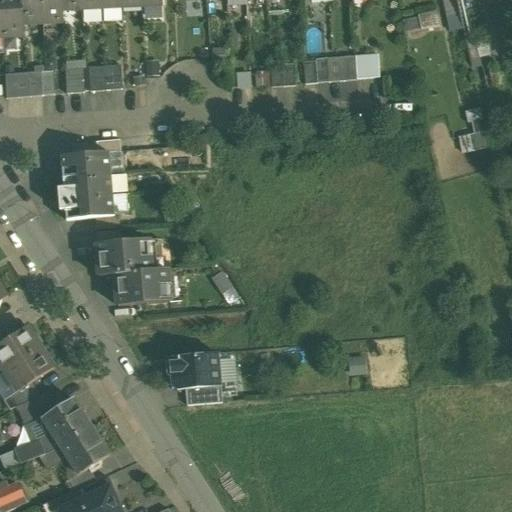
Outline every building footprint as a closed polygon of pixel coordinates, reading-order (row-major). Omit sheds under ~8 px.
[(1,0),(3,39),(24,38),(23,26),(21,0),(1,0)] [(41,0),(21,0),(23,26),(42,25),(41,0)] [(41,0),(42,25),(63,24),(62,12),(61,0),(41,0)] [(81,0),(61,0),(62,12),(82,11),(81,0)] [(101,0),(81,0),(82,11),(102,9),(101,0)] [(121,0),(101,0),(102,9),(122,8),(121,0)] [(141,0),(121,0),(122,8),(142,7),(141,0)] [(456,0),(442,0),(446,17),(460,14),(456,0)] [(442,11),(402,16),(404,31),(444,26),(442,11)] [(378,56),(355,58),(357,81),(379,79),(378,56)] [(343,58),(327,60),(329,84),(345,82),(343,58)] [(355,58),(343,58),(345,82),(357,82),(357,81),(355,58)] [(327,60),(315,61),(315,63),(317,84),(329,84),(327,60)] [(317,84),(315,63),(304,63),(305,85),(317,84)] [(282,65),(270,66),(271,88),(284,87),(282,65)] [(295,65),(282,65),(284,87),(296,86),(295,65)] [(121,67),(105,68),(106,92),(122,91),(121,67)] [(105,68),(89,69),(90,93),(106,92),(105,68)] [(83,70),(65,71),(66,95),(84,94),(83,70)] [(41,73),(29,74),(30,98),(42,97),(41,73)] [(53,73),(41,73),(42,97),(54,96),(53,73)] [(29,74),(17,75),(18,99),(30,98),(29,74)] [(17,75),(5,76),(6,100),(18,99),(17,75)] [(481,133),(470,136),(473,152),(485,149),(481,133)] [(120,141),(96,143),(97,155),(109,154),(121,153),(120,141)] [(96,143),(72,145),(73,157),(97,155),(96,143)] [(73,157),(61,158),(63,179),(111,175),(109,154),(97,155),(73,157)] [(111,175),(63,179),(64,189),(58,190),(59,201),(113,196),(111,175)] [(113,196),(59,201),(60,212),(66,211),(67,222),(95,219),(114,218),(113,196)] [(114,218),(95,219),(96,231),(120,229),(119,217),(114,218)] [(120,231),(96,233),(97,245),(121,243),(120,231)] [(97,245),(100,278),(116,276),(151,273),(151,272),(149,241),(121,243),(97,245)] [(167,271),(151,272),(151,273),(116,276),(118,307),(170,303),(167,271)] [(4,343),(0,345),(0,366),(4,372),(41,348),(28,328),(4,343)] [(41,348),(4,372),(17,393),(31,384),(54,369),(41,348)] [(218,355),(203,356),(203,357),(167,360),(168,376),(170,377),(171,377),(172,387),(177,391),(186,390),(221,387),(218,355)] [(31,384),(17,393),(4,401),(9,411),(18,407),(40,398),(31,384)] [(221,387),(186,390),(187,407),(222,404),(221,387)] [(40,398),(18,407),(27,426),(42,420),(52,414),(49,409),(51,408),(43,396),(40,398)] [(51,408),(49,409),(52,414),(42,420),(60,448),(91,428),(73,400),(62,407),(59,403),(51,408)] [(42,420),(27,426),(35,443),(15,451),(20,466),(56,451),(60,448),(42,420)] [(109,457),(91,428),(60,448),(77,476),(78,476),(88,469),(91,474),(93,473),(102,468),(99,463),(109,457)] [(88,469),(78,476),(77,476),(68,483),(73,493),(97,482),(93,473),(91,474),(88,469)] [(10,488),(8,482),(0,485),(0,506),(2,511),(5,511),(19,506),(16,501),(26,496),(20,483),(10,488)] [(72,493),(43,507),(45,511),(62,511),(88,500),(83,490),(72,494),(72,493)] [(88,500),(62,511),(119,511),(115,502),(112,503),(107,491),(88,500)]
